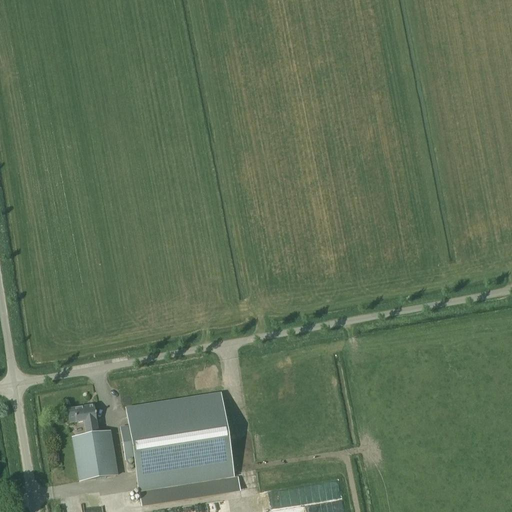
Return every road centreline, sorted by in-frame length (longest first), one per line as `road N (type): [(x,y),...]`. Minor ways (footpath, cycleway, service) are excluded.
road 1 (unclassified): [(15,384),(511,289)]
road 2 (unclassified): [(35,511),(15,384)]
